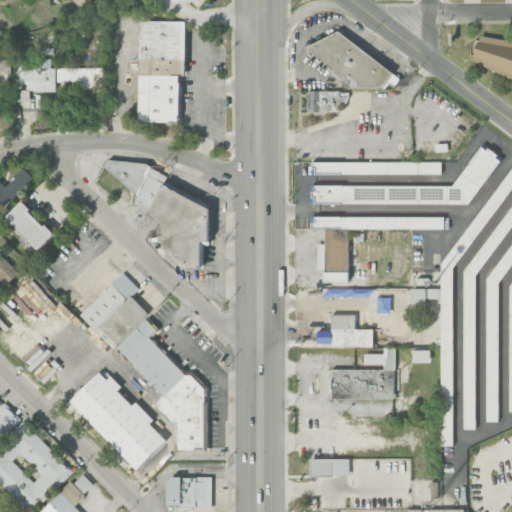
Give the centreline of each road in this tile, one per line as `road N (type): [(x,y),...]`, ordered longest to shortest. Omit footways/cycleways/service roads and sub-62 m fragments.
road 1 (primary): [(260,511),(260,0)]
road 2 (residential): [(259,370),(37,148)]
road 3 (residential): [(260,201),(155,149),(93,144),(0,154)]
road 4 (residential): [(145,511),(0,362)]
road 5 (tertiary): [(511,120),(353,0)]
